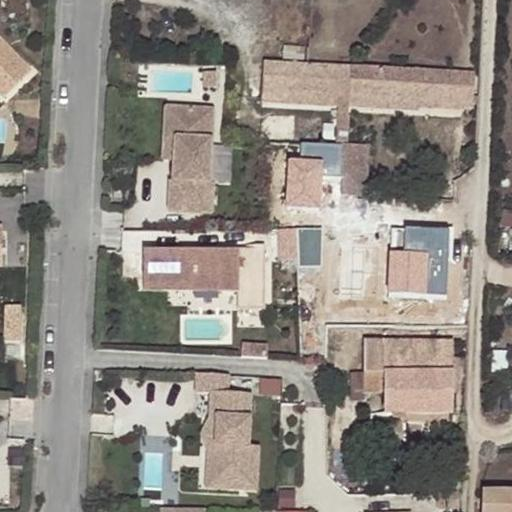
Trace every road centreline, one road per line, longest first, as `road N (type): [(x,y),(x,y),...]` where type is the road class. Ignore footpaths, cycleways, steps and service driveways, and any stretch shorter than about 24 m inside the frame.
road 1 (residential): [(88,0),(68,359)]
road 2 (unknown): [(360,362),(334,343),(320,318),(313,278),(329,231),(480,209)]
road 3 (residential): [(68,359),(284,369),(300,376),(312,406)]
road 4 (unknown): [(142,0),(230,19),(247,32),(260,72)]
road 5 (residential): [(68,359),(61,511)]
